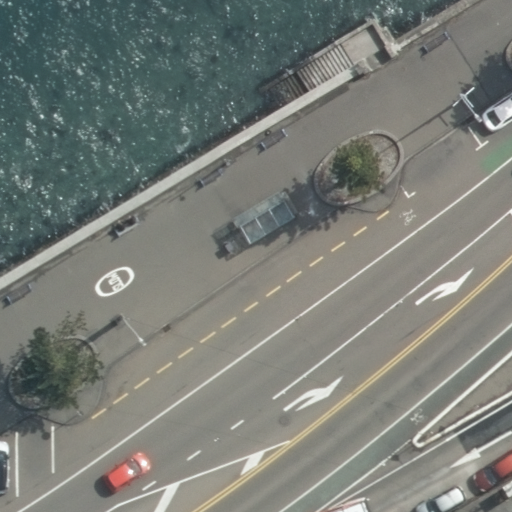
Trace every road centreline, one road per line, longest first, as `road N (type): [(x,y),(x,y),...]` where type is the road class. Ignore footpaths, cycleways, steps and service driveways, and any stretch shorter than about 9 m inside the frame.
road 1 (secondary): [(222,511),(340,422),(511,250)]
road 2 (tertiary): [(511,450),(377,511)]
